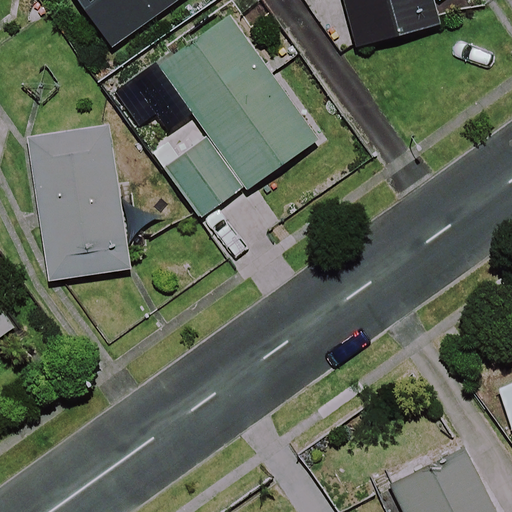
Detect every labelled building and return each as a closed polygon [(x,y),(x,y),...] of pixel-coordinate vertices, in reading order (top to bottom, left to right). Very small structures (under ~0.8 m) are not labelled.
[(69,0),(105,51),(178,0),(69,0)] [(435,29),(427,0),(338,0),(351,49),(435,29)] [(314,144),(229,17),(158,65),(119,90),(203,217),(314,144)] [(128,271),(106,127),(28,139),(50,283),(128,271)] [(0,337),(12,329),(0,311),(0,337)] [(511,381),(496,387),(511,433),(511,432),(511,381)] [(493,511),(461,449),(390,486),(403,511),(493,511)]
